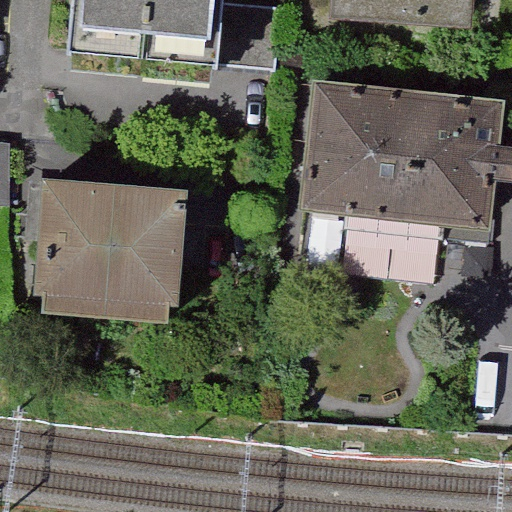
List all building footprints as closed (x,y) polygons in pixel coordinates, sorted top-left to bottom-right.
[(227,0),(74,0),(68,62),(220,77),(275,83),(281,17),(227,11),(227,0)] [(328,0),(325,39),(470,49),(473,0),(328,0)] [(501,110),(322,92),(311,210),(487,227),(492,181),(511,182),(511,155),(496,154),(501,110)] [(13,151),(0,150),(0,215),(11,216),(13,151)] [(185,199),(48,188),(39,293),(48,294),(47,311),(165,320),(166,304),(176,305),(185,199)]
